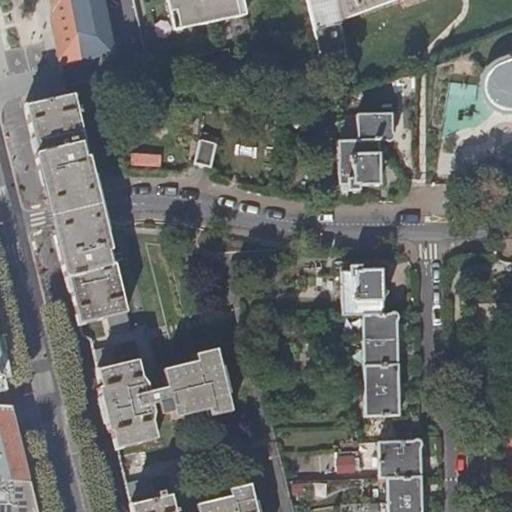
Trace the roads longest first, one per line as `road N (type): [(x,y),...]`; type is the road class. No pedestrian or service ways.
road 1 (residential): [(454,511),(452,435),(430,390),(426,232),(323,232),(152,203),(10,226)]
road 2 (residential): [(10,226),(75,511)]
